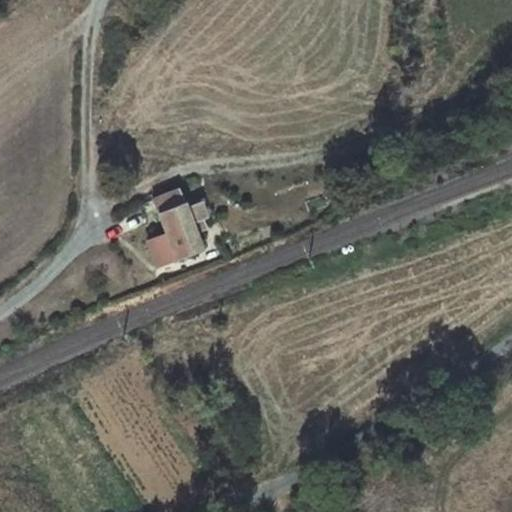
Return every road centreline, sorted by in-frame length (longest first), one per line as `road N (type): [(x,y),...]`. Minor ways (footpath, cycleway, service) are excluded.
road 1 (unclassified): [(0,310),(25,295),(98,210),(100,0)]
road 2 (unclassified): [(227,511),(296,486),(511,362)]
